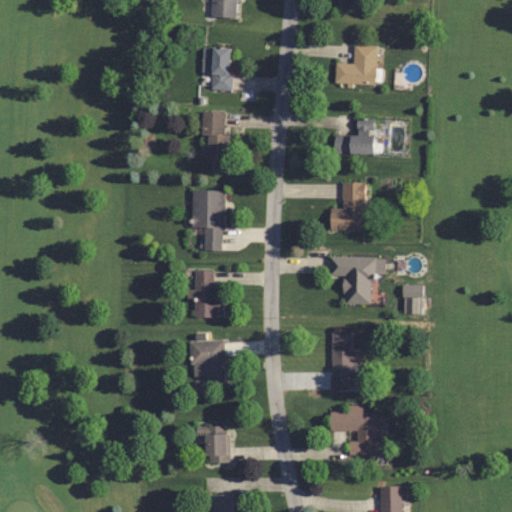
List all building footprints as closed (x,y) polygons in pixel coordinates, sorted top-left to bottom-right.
[(237,0),(211,0),(211,17),(237,17),(237,0)] [(338,0),(338,9),(365,9),(364,0),(338,0)] [(375,45),(353,45),(353,63),(335,63),(334,83),(374,84),(375,45)] [(231,89),(232,48),(202,47),(201,73),(210,73),(210,89),(231,89)] [(227,111),(203,111),(202,171),(227,172),(227,111)] [(373,118),(356,118),(356,135),(333,134),(333,153),(373,153),(373,118)] [(329,230),(364,230),(364,182),(341,182),(341,208),(329,208),(329,230)] [(191,227),(203,227),(203,251),(223,251),(223,190),(191,190),(191,227)] [(370,282),(376,282),(376,256),(329,256),(329,276),(342,276),(342,303),(370,303),(370,282)] [(215,299),(215,271),(194,271),(194,317),(222,317),(222,299),(215,299)] [(330,390),(350,390),(350,363),(361,363),(361,349),(352,349),(353,331),(330,330),(330,390)] [(202,385),(224,384),(223,340),(190,341),(191,377),(201,376),(202,385)] [(385,454),(386,440),(375,440),(375,416),(361,416),(361,404),(348,404),(348,411),(329,411),(329,430),(356,430),(356,441),(348,441),(348,453),(385,454)] [(203,463),(228,463),(228,425),(203,425),(203,463)] [(400,511),(401,486),(379,486),(379,511),(400,511)] [(211,511),(233,511),(234,495),(211,495),(211,511)]
